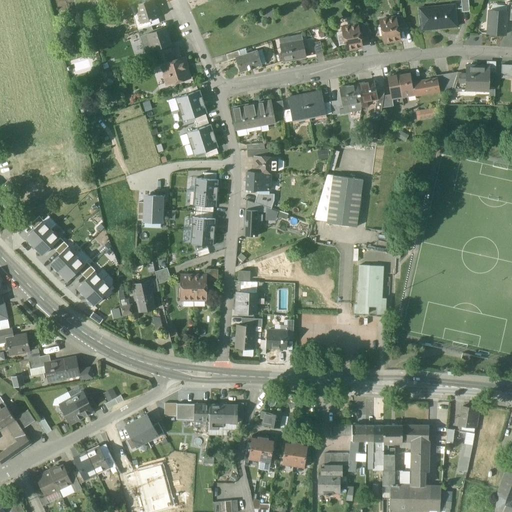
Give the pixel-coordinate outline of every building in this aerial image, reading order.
[(151,0),(144,2),(135,5),(135,6),(138,16),(141,15),(144,22),(140,23),(141,23),(159,18),(155,7),(154,7),(152,1),(153,1),(153,0),(152,0),(151,0)] [(469,0),(461,0),(463,12),(470,12),(469,0)] [(455,8),(429,11),(429,8),(419,9),(421,27),(436,25),(436,29),(457,27),(455,8)] [(507,12),(490,11),(488,34),(505,35),(506,20),(507,12)] [(408,28),(401,16),(395,17),(397,30),(408,28)] [(392,17),(389,18),(388,19),(387,19),(386,18),(384,19),(383,20),(380,20),(385,43),(399,40),(397,30),(395,17),(393,18),(392,17)] [(371,35),(364,23),(357,25),(360,37),(371,35)] [(357,25),(342,27),(343,33),(346,44),(347,50),(361,47),(360,37),(357,25)] [(152,26),(138,30),(140,37),(147,34),(153,32),(152,26)] [(153,32),(147,34),(153,51),(171,45),(166,28),(153,32)] [(343,33),(337,34),(340,45),(346,44),(343,33)] [(302,40),(280,45),(283,61),(306,57),(302,40)] [(320,41),(314,43),(316,54),(323,53),(320,41)] [(173,51),(162,54),(165,63),(182,58),(179,49),(173,50),(173,51)] [(239,51),(227,55),(228,60),(236,58),(236,57),(240,56),(239,51)] [(240,56),(236,57),(236,58),(241,72),(262,66),(257,51),(240,56)] [(89,57),(71,61),(74,74),(92,70),(89,57)] [(165,63),(162,65),(165,76),(169,75),(172,84),(188,78),(184,63),(185,63),(184,58),(182,58),(165,63)] [(511,66),(502,66),(501,76),(511,76),(511,66)] [(490,68),(466,67),(466,79),(465,90),(466,90),(489,91),(490,68)] [(457,72),(436,76),(436,79),(438,91),(452,89),(455,78),(457,72)] [(410,73),(399,75),(402,97),(417,95),(415,82),(412,83),(410,73)] [(399,75),(388,77),(391,99),(402,97),(399,75)] [(466,79),(455,78),(452,89),(451,92),(466,93),(466,90),(465,90),(466,79)] [(436,79),(415,82),(417,95),(438,91),(436,79)] [(374,81),(357,85),(360,102),(377,99),(376,91),(374,81)] [(357,85),(340,88),(343,106),(360,102),(357,85)] [(185,89),(187,95),(198,92),(196,86),(185,89)] [(175,99),(179,110),(203,102),(200,91),(198,92),(187,95),(175,99)] [(322,91),(305,95),(309,119),(327,115),(324,103),(322,91)] [(305,95),(289,98),(291,109),(293,122),(309,119),(305,95)] [(271,101),(262,102),(262,104),(257,105),(260,124),(275,121),(274,114),(272,103),(271,101)] [(282,101),(272,103),(274,114),(284,112),(284,111),(282,101)] [(339,101),(331,102),(332,114),(332,115),(341,113),(339,101)] [(383,101),(376,102),(374,115),(377,115),(376,120),(380,120),(383,101)] [(207,114),(203,102),(179,110),(182,121),(194,118),(206,114),(207,114)] [(257,105),(251,106),(251,104),(241,106),(245,127),(246,127),(260,124),(257,105)] [(241,106),(232,108),(236,131),(246,129),(246,127),(245,127),(241,106)] [(417,121),(437,117),(435,108),(415,112),(417,121)] [(291,109),(284,111),(284,112),(285,123),(293,122),(291,109)] [(206,114),(194,118),(196,124),(207,120),(206,114)] [(207,120),(196,124),(198,130),(209,126),(207,120)] [(187,133),(190,144),(215,137),(211,125),(209,126),(198,130),(187,133)] [(218,148),(215,137),(190,144),(193,156),(206,152),(217,149),(218,148)] [(217,149),(206,152),(207,158),(218,154),(217,149)] [(265,150),(247,151),(247,157),(255,157),(271,157),(270,149),(265,150)] [(318,150),(319,159),(329,158),(329,149),(318,150)] [(271,157),(255,157),(255,172),(261,172),(261,173),(270,173),(276,174),(277,158),(271,157)] [(255,172),(247,171),(247,189),(270,190),(270,173),(261,173),(261,172),(255,172)] [(363,180),(333,176),(332,188),(361,192),(363,180)] [(195,178),(194,192),(217,194),(218,180),(216,180),(204,179),(195,178)] [(361,192),(332,188),(327,223),(357,227),(361,192)] [(216,207),(217,194),(194,192),(193,205),(196,206),(214,207),(216,207)] [(275,194),(258,194),(255,204),(266,208),(271,210),(274,202),(275,194)] [(162,223),(163,197),(145,196),(144,222),(162,223)] [(255,204),(246,201),(246,211),(257,211),(257,213),(266,214),(266,208),(255,204)] [(271,210),(266,208),(266,214),(277,217),(279,212),(271,210)] [(257,211),(246,211),(245,225),(257,226),(257,221),(262,221),(262,216),(257,215),(257,213),(257,211)] [(289,216),(279,212),(277,217),(288,221),(289,216)] [(31,225),(35,229),(43,221),(39,217),(31,225)] [(192,218),(191,231),(215,233),(216,219),(213,219),(195,218),(192,218)] [(26,238),(34,247),(51,230),(43,222),(26,238)] [(257,226),(245,225),(245,236),(256,236),(257,226)] [(34,247),(42,255),(59,239),(51,230),(34,247)] [(213,246),(215,233),(191,231),(190,244),(213,246)] [(52,247),(56,251),(64,243),(60,238),(52,247)] [(64,243),(56,251),(60,255),(68,247),(64,243)] [(51,264),(59,273),(76,256),(68,248),(51,264)] [(208,248),(197,252),(198,258),(210,254),(208,248)] [(67,281),(85,265),(76,256),(59,273),(67,281)] [(87,263),(78,271),(82,275),(91,267),(87,263)] [(381,266),(360,265),(358,308),(355,308),(355,314),(368,314),(368,307),(379,307),(381,266)] [(91,267),(82,275),(87,279),(95,271),(91,267)] [(167,269),(156,272),(159,284),(171,280),(167,269)] [(206,277),(206,282),(218,282),(218,270),(206,270),(206,277)] [(77,289),(86,297),(103,280),(94,272),(77,289)] [(249,272),(239,272),(239,276),(239,280),(249,281),(249,272)] [(188,277),(181,277),(181,300),(193,300),(193,276),(188,276),(188,277)] [(199,276),(193,276),(193,300),(205,300),(206,282),(206,277),(199,277),(199,276)] [(157,279),(150,280),(152,292),(159,291),(157,279)] [(86,297),(94,305),(111,289),(103,280),(86,297)] [(150,280),(134,283),(136,295),(152,292),(150,280)] [(254,282),(241,281),(240,293),(255,294),(255,295),(257,295),(257,282),(254,282)] [(152,292),(136,295),(139,312),(156,309),(152,292)] [(240,293),(238,293),(237,313),(254,314),(255,295),(255,294),(240,293)] [(130,306),(121,307),(123,316),(132,314),(130,306)] [(103,320),(93,313),(90,318),(100,324),(103,320)] [(262,319),(242,318),(241,326),(255,327),(255,328),(262,328),(262,319)] [(241,326),(237,326),(236,349),(253,350),(255,328),(255,327),(241,326)] [(11,329),(0,330),(0,341),(6,340),(6,338),(13,337),(11,329)] [(287,331),(267,330),(267,341),(266,347),(287,348),(288,332),(288,331),(287,331)] [(13,337),(6,338),(6,340),(9,355),(27,351),(30,351),(27,334),(13,337)] [(30,351),(27,351),(28,359),(40,357),(38,349),(30,351)] [(49,355),(40,357),(42,365),(44,365),(44,364),(51,363),(49,355)] [(40,357),(28,359),(30,368),(42,365),(40,357)] [(76,358),(64,360),(67,377),(80,375),(76,358)] [(51,363),(44,364),(44,365),(48,381),(67,377),(64,360),(51,363)] [(24,374),(13,377),(15,388),(26,385),(24,374)] [(69,393),(56,399),(59,404),(71,399),(69,393)] [(93,412),(83,393),(71,399),(82,418),(93,412)] [(121,396),(105,404),(108,410),(124,401),(121,396)] [(71,399),(60,405),(64,413),(63,414),(66,421),(68,420),(71,424),(82,418),(71,399)] [(237,406),(228,405),(228,404),(226,402),(221,402),(219,404),(219,405),(210,405),(209,420),(209,428),(209,429),(218,429),(218,422),(229,423),(230,424),(237,425),(237,418),(238,406),(237,406)] [(176,404),(165,404),(164,416),(166,416),(176,416),(176,404)] [(194,404),(177,404),(176,416),(176,420),(194,420),(194,405),(194,404)] [(210,405),(194,405),(194,420),(209,420),(210,405)] [(7,407),(2,410),(0,406),(0,429),(9,423),(15,419),(7,407)] [(478,409),(463,406),(459,431),(474,434),(478,409)] [(28,411),(21,415),(28,426),(35,421),(28,411)] [(281,415),(262,412),(261,417),(264,417),(263,424),(279,427),(281,415)] [(136,420),(147,442),(158,436),(153,426),(147,415),(136,420)] [(52,431),(44,418),(39,421),(46,434),(52,431)] [(31,443),(15,419),(9,423),(17,435),(19,434),(22,439),(27,446),(31,443)] [(131,438),(137,447),(147,442),(136,420),(125,426),(131,438)] [(153,426),(158,436),(159,436),(164,434),(158,423),(153,426)] [(366,425),(352,425),(352,441),(366,441),(366,425)] [(383,425),(373,425),(373,441),(383,441),(383,425)] [(402,426),(383,425),(383,441),(383,443),(402,444),(402,442),(402,426)] [(429,426),(402,426),(402,442),(412,442),(428,442),(429,426)] [(454,430),(447,429),(446,441),(453,442),(454,430)] [(263,437),(252,436),(248,460),(259,461),(263,437)] [(274,439),(263,437),(259,461),(270,463),(274,439)] [(126,440),(132,451),(137,448),(137,447),(131,438),(126,440)] [(22,439),(14,445),(19,452),(27,446),(22,439)] [(297,442),(286,441),(282,465),(293,466),(297,442)] [(383,441),(373,441),(373,452),(373,454),(373,463),(383,462),(383,448),(383,443),(383,441)] [(308,444),(297,442),(293,466),(304,468),(308,444)] [(412,442),(412,453),(411,471),(424,472),(424,473),(427,472),(428,442),(412,442)] [(111,457),(105,444),(100,447),(105,459),(111,457)] [(14,445),(0,454),(0,461),(2,464),(19,452),(14,445)] [(100,447),(87,453),(96,473),(109,467),(105,459),(100,447)] [(394,449),(383,448),(383,462),(383,471),(395,471),(394,449)] [(87,453),(74,459),(80,471),(83,479),(96,473),(87,453)] [(111,457),(105,459),(109,467),(111,470),(116,468),(111,457)] [(72,484),(63,465),(50,472),(58,490),(72,484)] [(330,465),(324,465),(324,468),(321,468),(321,480),(318,480),(318,495),(325,495),(325,496),(328,496),(329,495),(333,495),(333,493),(340,493),(340,476),(342,476),(342,465),(336,465),(330,465)] [(511,469),(506,467),(498,488),(511,501),(511,499),(511,469)] [(80,471),(74,474),(79,484),(85,482),(83,479),(80,471)] [(383,471),(382,485),(391,486),(424,486),(424,473),(424,472),(411,471),(405,471),(395,471),(383,471)] [(50,472),(36,478),(41,489),(45,496),(58,490),(50,472)] [(424,486),(391,486),(389,511),(397,511),(407,511),(439,511),(441,487),(424,486)] [(511,511),(511,500),(511,501),(498,488),(496,511),(499,511),(511,511)] [(41,489),(36,492),(43,506),(49,503),(45,496),(41,489)] [(268,511),(269,502),(255,502),(254,511),(268,511)] [(24,511),(20,503),(9,508),(11,511),(24,511)]
